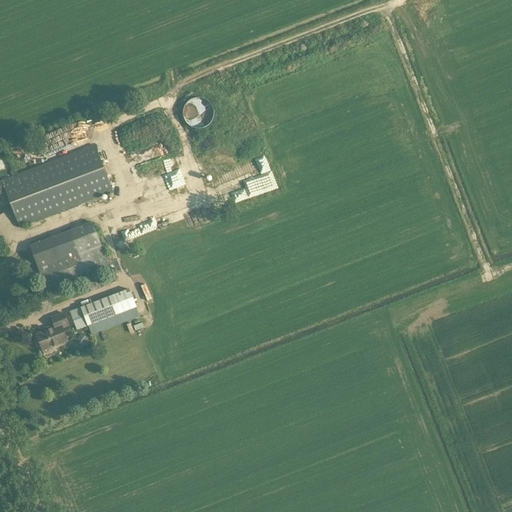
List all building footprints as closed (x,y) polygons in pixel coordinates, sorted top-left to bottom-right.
[(193,131),(214,116),(200,95),(179,110),(193,131)] [(0,194),(6,193),(19,228),(113,193),(94,145),(1,181),(0,181),(0,194)] [(159,172),(136,177),(139,190),(162,186),(159,172)] [(160,257),(179,248),(174,237),(155,246),(160,257)] [(45,241),(29,247),(46,293),(109,268),(104,255),(57,273),(45,241)] [(88,325),(136,307),(130,290),(82,308),(88,325)] [(54,327),(36,334),(37,338),(36,341),(39,346),(41,347),(42,350),(67,340),(62,327),(68,324),(63,312),(50,317),(54,327)] [(82,335),(77,341),(83,346),(88,339),(82,335)]
